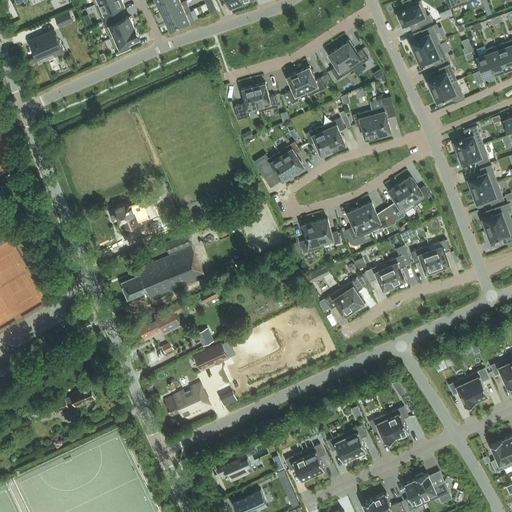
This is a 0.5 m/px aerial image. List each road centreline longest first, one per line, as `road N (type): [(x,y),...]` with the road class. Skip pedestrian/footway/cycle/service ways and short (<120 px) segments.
road 1 (unclassified): [(160,450),(23,109)]
road 2 (residential): [(430,133),(337,159),(285,194),(294,213),(356,196),(433,145)]
road 3 (unclassified): [(160,450),(399,344)]
road 4 (residential): [(306,505),(456,434)]
road 5 (residential): [(227,75),(293,58),(372,8)]
road 6 (residential): [(23,109),(166,47)]
road 7 (residential): [(481,274),(419,290),(345,331)]
road 8 (residential): [(166,47),(296,0)]
road 9 (residential): [(481,274),(433,145)]
road 10 (residential): [(424,119),(372,8)]
